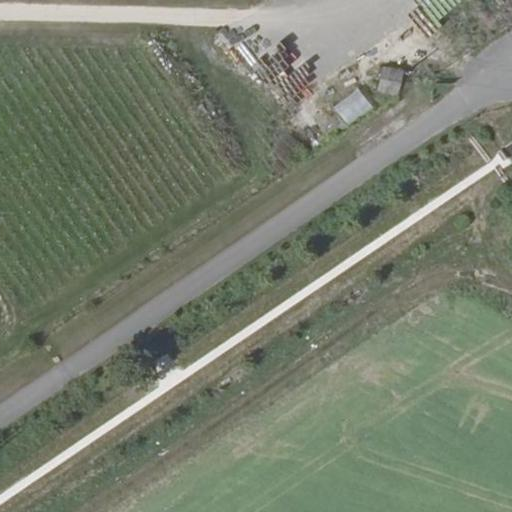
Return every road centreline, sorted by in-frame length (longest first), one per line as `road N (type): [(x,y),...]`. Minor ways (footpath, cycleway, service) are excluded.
road 1 (track): [(0,15),(256,23),(391,47),(499,78)]
road 2 (track): [(92,511),(439,277),(480,276),(511,289)]
